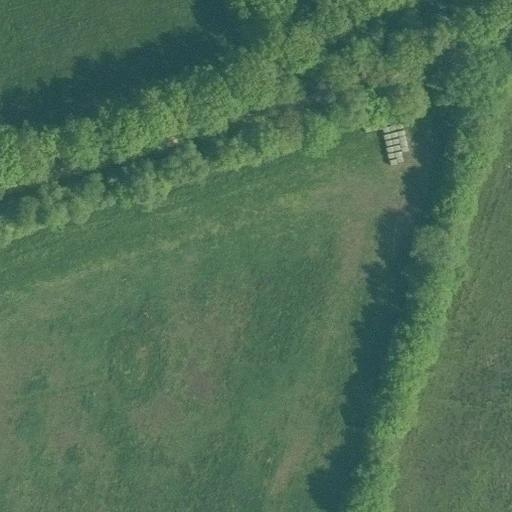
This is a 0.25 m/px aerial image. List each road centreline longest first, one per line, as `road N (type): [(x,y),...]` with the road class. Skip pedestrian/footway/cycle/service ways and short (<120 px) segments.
road 1 (track): [(511,38),(0,197)]
road 2 (track): [(243,0),(258,39),(312,100)]
